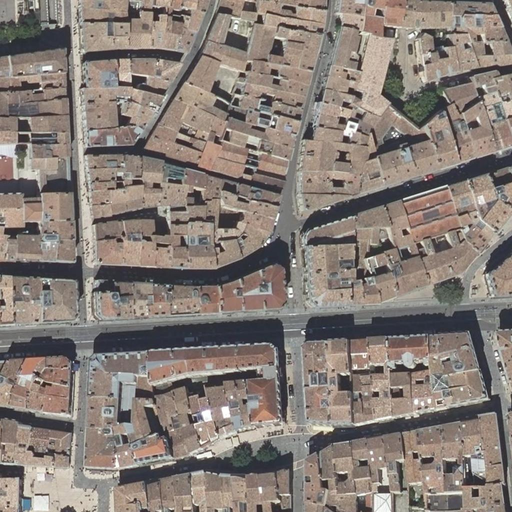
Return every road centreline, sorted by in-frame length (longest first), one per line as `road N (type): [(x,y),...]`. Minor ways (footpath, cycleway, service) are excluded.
road 1 (residential): [(81,272),(66,0)]
road 2 (residential): [(511,155),(300,220),(286,232)]
road 3 (residential): [(328,0),(289,174),(286,232)]
road 4 (residential): [(286,232),(262,255),(210,278),(81,272)]
road 5 (tertiary): [(84,349),(293,337)]
road 6 (residential): [(503,407),(355,435),(299,437)]
road 7 (residential): [(299,437),(102,487)]
road 8 (tertiary): [(293,337),(467,326)]
